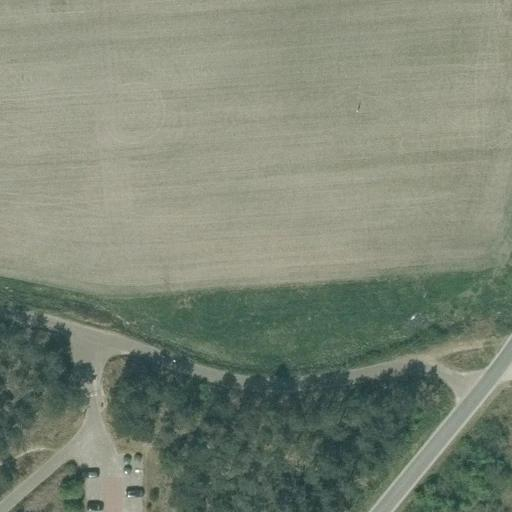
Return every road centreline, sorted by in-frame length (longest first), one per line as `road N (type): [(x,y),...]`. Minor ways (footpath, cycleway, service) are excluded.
road 1 (unclassified): [(0,315),(229,381),(321,383),(420,366),(478,393)]
road 2 (unclassified): [(384,511),(478,393)]
